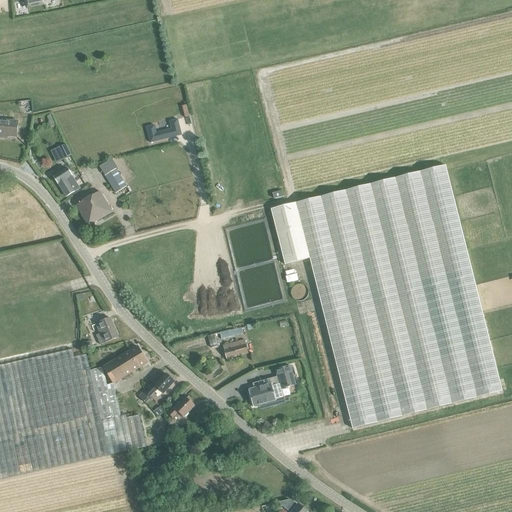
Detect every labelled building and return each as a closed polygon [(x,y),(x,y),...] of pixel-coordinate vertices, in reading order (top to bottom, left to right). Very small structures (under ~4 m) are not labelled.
[(248,72),(242,74),(245,86),(251,85),(248,72)] [(227,77),(230,90),(244,86),(241,74),(227,77)] [(212,82),(214,96),(230,93),(227,79),(212,82)] [(0,120),(0,137),(4,138),(4,136),(16,137),(18,122),(0,120)] [(63,159),(71,155),(65,145),(58,148),(63,159)] [(285,264),(309,258),(352,429),(502,391),(445,166),(271,209),(279,242),(285,264)] [(54,177),(58,183),(67,196),(79,188),(67,168),(54,177)] [(116,169),(105,176),(115,193),(126,186),(116,169)] [(266,170),(267,177),(276,175),(275,169),(266,170)] [(280,191),(277,180),(266,183),(269,194),(280,191)] [(88,226),(112,212),(99,192),(76,205),(88,226)] [(100,345),(118,338),(110,318),(96,324),(100,334),(96,335),(100,345)] [(243,334),(241,329),(227,331),(220,333),(221,339),(231,337),(243,334)] [(211,348),(217,346),(214,334),(208,336),(211,348)] [(244,340),(223,345),(226,359),(248,353),(244,340)] [(0,476),(129,449),(147,445),(140,410),(119,414),(112,384),(105,385),(100,365),(92,367),(89,356),(71,360),(68,346),(0,360),(0,476)] [(113,383),(147,363),(137,346),(103,367),(113,383)] [(276,401),(276,400),(284,398),(281,388),(287,387),(287,388),(289,387),(289,386),(295,385),(294,381),(290,366),(275,370),(277,377),(270,379),(270,382),(265,384),(264,381),(253,384),(254,389),(249,390),(248,390),(253,407),(254,407),(253,407),(275,400),(275,401),(276,401)] [(158,380),(145,393),(150,398),(158,389),(163,394),(174,382),(173,381),(173,379),(172,377),(170,377),(166,374),(159,381),(158,380)] [(194,406),(186,397),(180,403),(179,402),(168,414),(172,418),(178,412),(183,417),(194,406)] [(184,450),(193,447),(192,441),(182,444),(184,450)]
